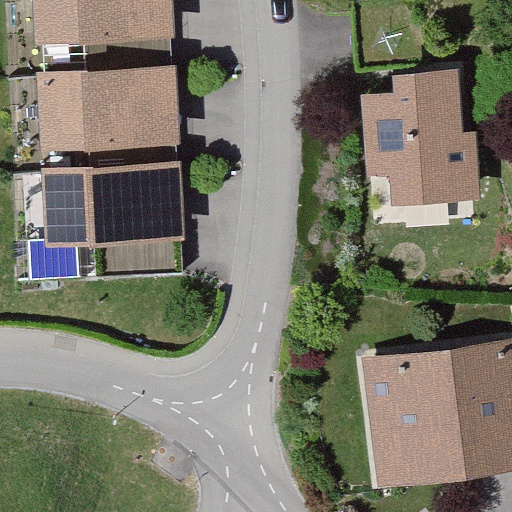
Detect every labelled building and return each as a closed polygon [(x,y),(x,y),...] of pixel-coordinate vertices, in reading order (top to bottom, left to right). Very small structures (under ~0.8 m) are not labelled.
[(165,0),(36,0),(39,48),(167,43),(165,0)] [(415,0),(387,0),(354,3),(359,69),(421,64),(415,0)] [(167,73),(39,78),(41,155),(170,150),(167,73)] [(395,167),(398,200),(463,194),(452,73),(398,79),(400,98),(369,101),(376,169),(395,167)] [(169,169),(41,174),(44,251),(172,246),(169,169)] [(376,354),(393,472),(511,455),(511,393),(504,336),(376,354)]
